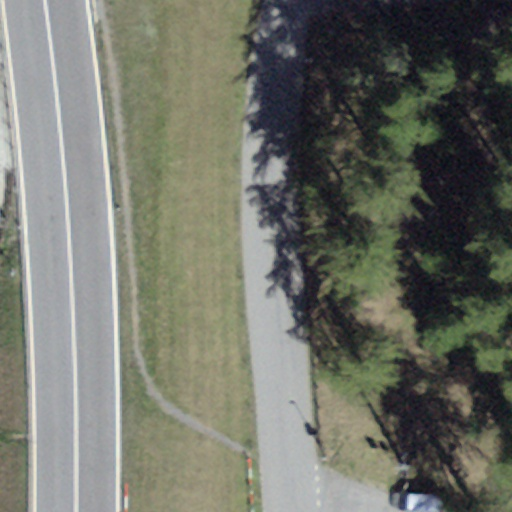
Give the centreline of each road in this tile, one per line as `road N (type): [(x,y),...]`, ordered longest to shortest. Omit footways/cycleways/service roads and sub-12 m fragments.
road 1 (unclassified): [(295,511),(264,140),(285,0)]
road 2 (secondary): [(42,0),(73,280),(70,511)]
